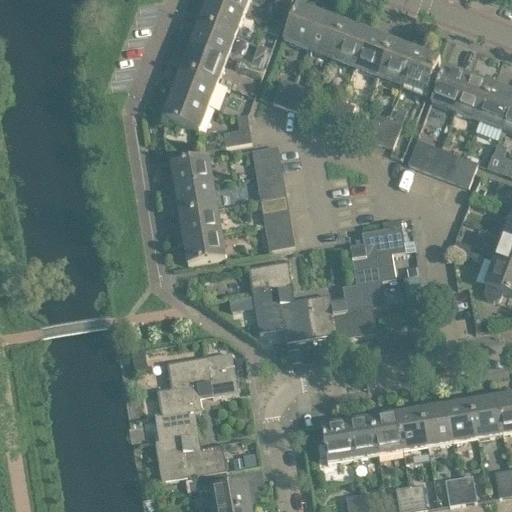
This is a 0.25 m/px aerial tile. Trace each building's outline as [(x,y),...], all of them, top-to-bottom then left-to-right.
[(200,24),(236,38),(245,14),(209,0),(200,24)] [(250,0),(209,0),(245,14),(250,0)] [(291,4),(280,0),(277,0),(269,23),(282,28),(291,4)] [(298,6),(284,42),(308,51),(322,16),(298,6)] [(332,60),(345,24),(322,16),(308,51),(332,60)] [(265,32),(279,37),(282,28),(269,23),(265,32)] [(191,47),(227,61),(236,38),(200,24),(191,47)] [(355,69),(369,33),(345,24),(332,60),(355,69)] [(379,78),(392,42),(369,33),(355,69),(379,78)] [(403,87),(416,51),(392,42),(379,78),(403,87)] [(182,71),(218,85),(227,61),(191,47),(182,71)] [(428,96),(441,61),(416,51),(403,87),(428,96)] [(239,60),(236,70),(248,75),(252,65),(239,60)] [(262,80),(266,70),(252,65),(248,75),(262,80)] [(446,69),(432,105),(456,114),(470,78),(446,69)] [(173,94),(209,108),(218,85),(182,71),(173,94)] [(480,123),(494,87),(470,78),(456,114),(480,123)] [(283,81),(273,105),(286,110),(295,86),(283,81)] [(299,115),(308,91),(295,86),(286,110),(299,115)] [(504,132),(511,110),(511,94),(494,87),(480,123),(504,132)] [(164,119),(200,133),(209,108),(173,94),(164,119)] [(329,99),(320,123),(333,127),(342,103),(329,99)] [(346,132),(355,109),(342,103),(333,127),(346,132)] [(377,117),(368,140),(381,145),(390,122),(377,117)] [(248,118),(238,119),(240,133),(250,131),(248,118)] [(393,150),(402,126),(390,122),(381,145),(393,150)] [(227,150),(252,146),(250,131),(240,133),(224,136),(227,150)] [(418,143),(409,168),(420,172),(429,147),(418,143)] [(433,176),(442,152),(429,147),(420,172),(433,176)] [(279,149),(253,154),(255,165),(280,160),(279,149)] [(445,181),(455,157),(442,152),(433,176),(445,181)] [(456,185),(466,161),(455,157),(445,181),(456,185)] [(488,171),(498,175),(503,162),(493,159),(488,171)] [(209,160),(173,166),(177,191),(213,185),(209,160)] [(280,160),(255,165),(257,178),(283,174),(280,160)] [(469,190),(478,166),(466,161),(456,185),(469,190)] [(283,174),(257,178),(259,191),(285,187),(283,174)] [(213,185),(177,191),(181,216),(218,210),(213,185)] [(285,187),(259,191),(261,202),(287,198),(285,187)] [(475,197),(472,206),(485,211),(488,201),(475,197)] [(287,198),(261,202),(263,214),(289,210),(287,198)] [(498,216),(501,206),(488,201),(485,211),(498,216)] [(218,210),(181,216),(185,241),(222,235),(218,210)] [(289,210),(263,214),(265,228),(291,223),(289,210)] [(291,223),(265,228),(267,240),(293,236),(291,223)] [(406,254),(402,229),(362,236),(365,250),(366,261),(393,256),(406,254)] [(189,267),(226,261),(222,235),(185,241),(189,267)] [(269,253),(295,249),(293,236),(267,240),(269,253)] [(495,263),(511,269),(511,242),(504,240),(495,263)] [(457,243),(454,253),(467,258),(470,248),(457,243)] [(480,263),(483,253),(470,248),(467,258),(480,263)] [(365,250),(352,252),(351,249),(350,249),(352,263),(366,261),(365,250)] [(383,284),(397,282),(393,256),(366,261),(352,263),(357,288),(383,284)] [(511,297),(511,269),(495,263),(485,288),(487,288),(484,295),(488,302),(494,304),(501,302),(503,295),(511,297)] [(293,291),(289,265),(249,271),(253,296),(279,292),(279,293),(291,291),(293,291)] [(387,309),(383,284),(357,288),(343,290),(345,305),(347,315),(347,316),(373,311),(387,309)] [(293,304),(291,291),(279,293),(281,306),(293,304)] [(260,336),(285,332),(281,306),(279,293),(279,292),(253,296),(260,336)] [(304,302),(310,342),(337,337),(334,317),(332,307),(331,298),(304,302)] [(304,302),(293,304),(281,306),(285,332),(287,345),(310,342),(304,302)] [(426,328),(422,304),(410,306),(414,330),(426,328)] [(345,305),(332,307),(334,317),(347,315),(345,305)] [(338,343),(377,336),(373,311),(347,316),(347,315),(334,317),(337,337),(338,343)] [(488,320),(476,322),(479,334),(490,331),(488,320)] [(286,343),(273,346),(276,357),(288,355),(286,343)] [(337,344),(324,346),(327,359),(339,357),(337,344)] [(300,351),(288,353),(291,366),(302,364),(300,351)] [(135,369),(145,367),(142,353),(132,355),(135,369)] [(213,399),(239,395),(233,356),(208,360),(211,386),(213,397),(213,399)] [(169,366),(173,391),(198,388),(211,386),(208,360),(169,366)] [(244,360),(235,361),(237,373),(246,371),(244,360)] [(200,398),(213,397),(211,386),(198,388),(200,398)] [(200,398),(198,388),(173,391),(159,393),(163,418),(163,419),(196,414),(203,413),(200,398)] [(511,435),(511,397),(497,400),(503,437),(511,435)] [(503,437),(497,400),(472,404),(478,442),(503,437)] [(478,442),(472,404),(447,408),(453,446),(478,442)] [(453,446),(447,408),(422,412),(429,450),(453,446)] [(429,450),(422,412),(397,416),(404,454),(429,450)] [(200,438),(196,414),(163,419),(163,418),(156,419),(160,444),(183,441),(197,439),(200,438)] [(404,454),(397,416),(373,420),(379,458),(404,454)] [(379,458),(373,420),(348,424),(354,462),(379,458)] [(323,429),(329,466),(354,462),(348,424),(323,429)] [(256,427),(225,431),(227,447),(258,442),(256,427)] [(199,452),(197,439),(183,441),(185,454),(199,452)] [(160,444),(156,445),(163,485),(188,480),(184,454),(185,454),(183,441),(160,444)] [(199,452),(185,454),(184,454),(188,480),(197,479),(227,474),(223,448),(199,452)] [(257,467),(255,456),(244,458),(244,459),(246,469),(257,467)] [(246,469),(244,459),(234,461),(236,470),(246,469)] [(496,475),(500,501),(511,498),(511,492),(509,473),(496,475)] [(199,493),(199,494),(211,492),(213,511),(237,511),(252,510),(248,484),(230,487),(227,474),(197,479),(197,481),(199,493)] [(478,504),(473,479),(459,481),(463,507),(478,504)] [(197,481),(187,483),(189,495),(199,493),(197,481)] [(446,483),(450,509),(463,507),(459,481),(446,483)] [(427,511),(424,487),(409,490),(413,511),(427,511)] [(397,492),(400,511),(413,511),(409,490),(397,492)] [(376,511),(374,495),(360,498),(361,511),(376,511)] [(347,500),(348,511),(361,511),(360,498),(347,500)]
